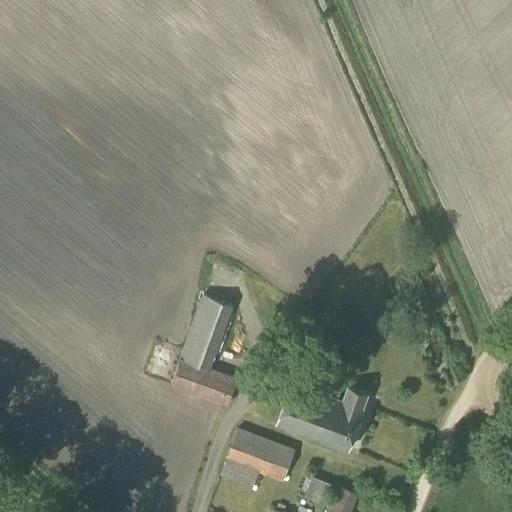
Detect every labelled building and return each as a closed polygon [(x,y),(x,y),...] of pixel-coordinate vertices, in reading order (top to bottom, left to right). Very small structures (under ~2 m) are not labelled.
[(227,404),(237,378),(209,368),(232,304),(203,294),(171,384),(227,404)] [(363,407),(368,393),(348,385),(342,400),(338,398),(340,392),(328,388),(326,394),(292,381),(277,423),(348,449),(363,407)] [(283,482),(295,446),(237,425),(220,475),(253,489),(259,473),(283,482)] [(322,504),(330,483),(312,475),(304,496),(322,504)] [(350,511),(358,493),(337,484),(325,511),(350,511)]
